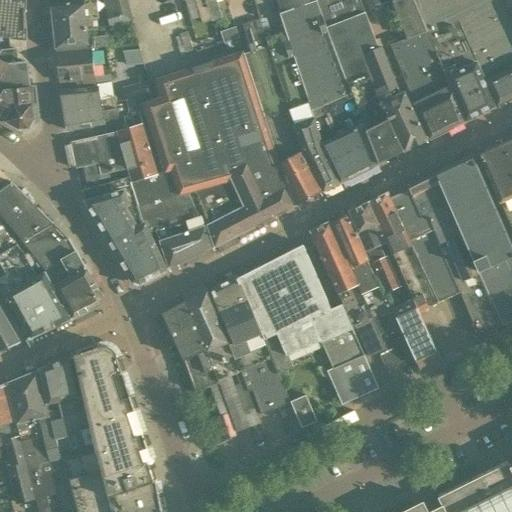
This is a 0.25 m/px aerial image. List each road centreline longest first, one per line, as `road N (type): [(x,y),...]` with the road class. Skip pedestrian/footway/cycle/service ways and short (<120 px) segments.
road 1 (residential): [(511,344),(195,500)]
road 2 (residential): [(195,500),(127,306)]
road 3 (residential): [(55,178),(44,0)]
road 4 (residential): [(55,178),(127,306)]
